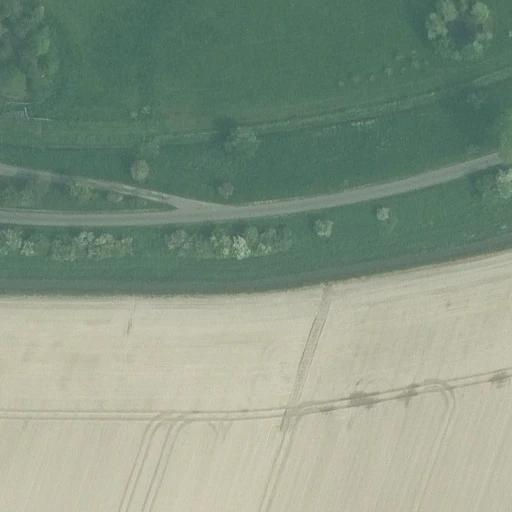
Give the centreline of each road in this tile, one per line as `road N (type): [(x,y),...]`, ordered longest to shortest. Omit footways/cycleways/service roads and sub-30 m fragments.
road 1 (unclassified): [(511,152),(421,181),(288,206),(116,220),(0,216)]
road 2 (track): [(511,214),(252,262),(0,266)]
